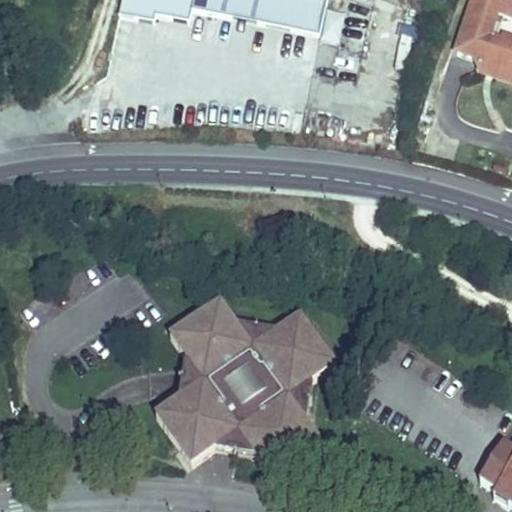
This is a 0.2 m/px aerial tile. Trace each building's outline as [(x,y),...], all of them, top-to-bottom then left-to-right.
[(192,0),(190,15),(318,42),(325,0),(192,0)] [(511,78),(511,40),(503,38),(501,42),(490,39),(497,16),(511,21),(511,20),(511,0),(475,0),(458,56),(475,61),(483,76),(492,72),(511,78)] [(329,12),(328,40),(341,41),(342,12),(329,12)] [(511,78),(492,72),(483,76),(511,85),(511,78)] [(247,342),(237,328),(221,305),(171,341),(188,364),(197,377),(193,395),(180,405),(157,421),(193,471),(216,454),(229,445),(248,448),(257,461),(273,484),(323,448),(307,425),(297,412),(300,395),(313,385),(337,368),(302,319),(278,335),(265,345),(247,342)] [(265,345),(278,335),(237,328),(247,342),(265,345)] [(193,395),(197,377),(188,364),(180,405),(193,395)] [(307,425),(313,385),(300,395),(297,412),(307,425)] [(257,461),(248,448),(229,445),(216,454),(257,461)] [(511,452),(504,448),(480,485),(497,496),(498,495),(511,503),(511,507),(511,508),(511,452)] [(511,507),(511,503),(498,495),(497,496),(495,501),(510,510),(511,508),(511,507)]
